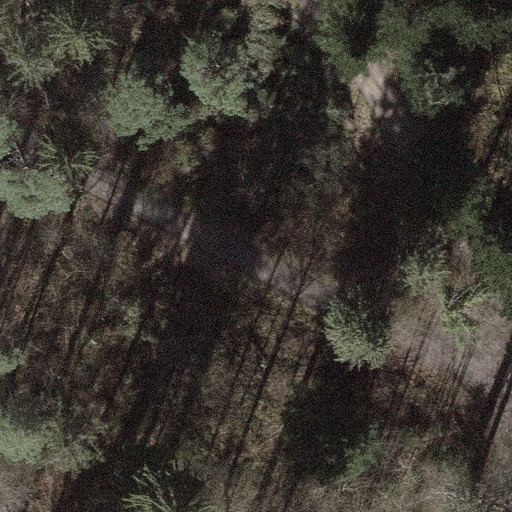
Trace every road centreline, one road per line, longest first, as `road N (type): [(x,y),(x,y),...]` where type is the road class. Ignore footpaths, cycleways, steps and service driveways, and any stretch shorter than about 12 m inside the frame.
road 1 (track): [(511,379),(179,209),(0,128)]
road 2 (track): [(511,330),(444,191),(312,0)]
